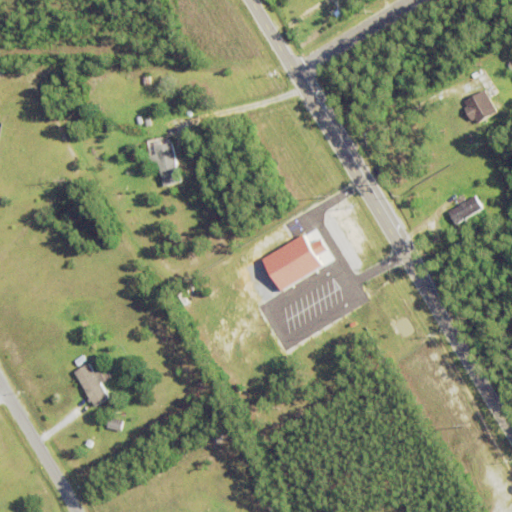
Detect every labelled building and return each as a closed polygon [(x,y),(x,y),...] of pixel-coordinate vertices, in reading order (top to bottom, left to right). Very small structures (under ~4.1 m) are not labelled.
[(476,118),(473,120),(466,108),(468,106),(465,101),(485,89),(498,111),(478,123),(476,118)] [(165,186),(161,167),(154,169),(151,155),(157,153),(155,146),(173,142),(182,182),(165,186)] [(476,195),(483,208),(456,224),(449,212),(459,206),(456,200),(463,195),(467,201),(476,195)] [(264,257),(281,290),(324,267),(317,255),(328,249),(322,238),(310,244),(305,234),(264,257)] [(455,245),(461,241),(463,246),(458,250),(455,245)] [(75,361),(83,355),(87,361),(79,366),(75,361)] [(100,370),(107,380),(101,384),(110,397),(96,406),(92,401),(91,402),(90,400),(91,399),(75,372),(89,363),(95,373),(100,370)] [(120,430),(123,421),(109,417),(107,427),(120,430)]
